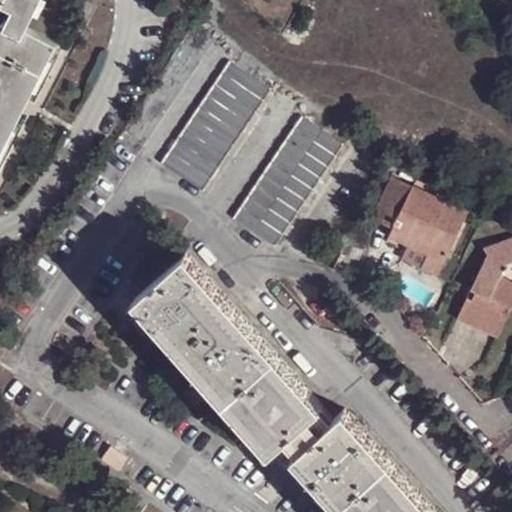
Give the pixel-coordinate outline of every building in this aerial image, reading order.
[(41,0),(0,0),(0,1),(14,9),(8,19),(5,17),(0,27),(0,154),(59,43),(29,27),(41,0)] [(228,63),(160,162),(202,190),(268,89),(228,63)] [(300,118),(232,218),(275,246),(341,144),(300,118)] [(395,227),(415,182),(393,173),(373,216),(395,227)] [(440,274),(471,208),(415,182),(395,227),(391,235),(411,243),(430,251),(422,266),(440,274)] [(491,295),(504,269),(509,261),(511,259),(511,235),(485,245),(489,251),(473,285),(480,289),(491,295)] [(411,243),(403,259),(422,266),(430,251),(411,243)] [(323,403),(187,250),(136,297),(271,448),(287,435),(300,448),(294,453),(347,511),(438,511),(345,407),(322,427),(310,414),(323,403)] [(459,316),(501,336),(511,310),(511,277),(506,274),(504,269),(491,295),(480,289),(477,295),(471,293),(459,316)] [(477,295),(480,289),(473,285),(471,293),(477,295)]
